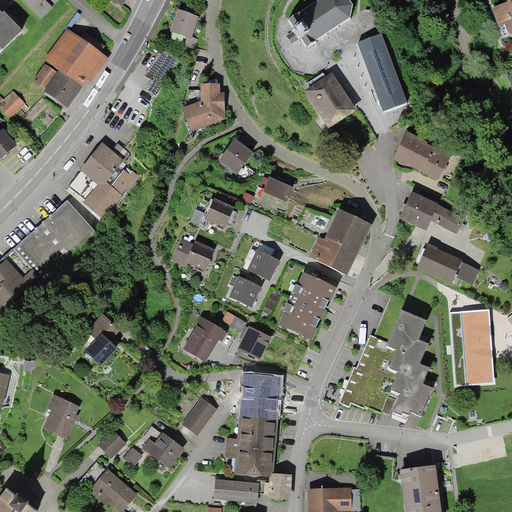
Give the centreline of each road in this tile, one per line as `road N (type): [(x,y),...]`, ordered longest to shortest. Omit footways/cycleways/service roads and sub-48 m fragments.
road 1 (residential): [(316,392),(378,247),(376,225),(353,184),(278,149),(245,120),(218,60),(216,0)]
road 2 (primary): [(0,212),(72,133),(132,44)]
road 3 (residential): [(306,420),(450,440),(511,427)]
road 4 (residential): [(155,511),(229,405),(240,372)]
road 5 (residential): [(451,0),(487,109),(511,137)]
